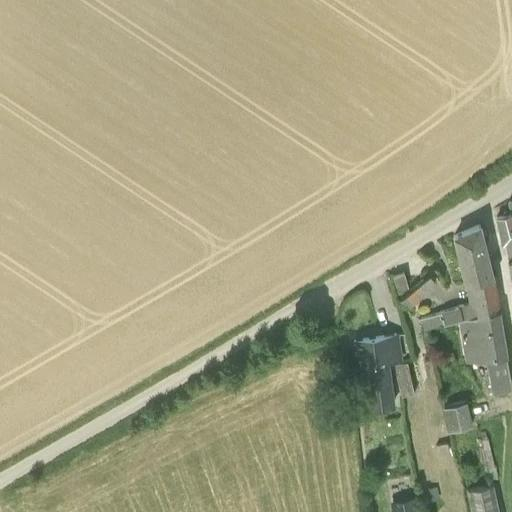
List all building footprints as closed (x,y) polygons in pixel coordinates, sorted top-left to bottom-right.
[(496,216),(500,233),(502,242),(511,240),(511,200),(508,201),(510,213),(496,216)] [(460,258),(486,251),(479,223),(453,235),(454,236),(455,237),(460,258)] [(469,280),(491,276),(492,276),(486,251),(460,258),(465,281),(469,280)] [(408,289),(402,271),(392,274),(398,292),(408,289)] [(426,275),(400,297),(407,306),(433,283),(426,275)] [(456,317),(497,309),(491,276),(469,280),(465,281),(466,283),(469,297),(474,296),(475,301),(458,305),(458,306),(420,317),(423,326),(456,317)] [(485,358),(492,392),(511,388),(508,365),(497,309),(456,317),(423,326),(426,336),(459,326),(465,362),(485,358)] [(387,361),(401,359),(398,339),(397,340),(396,333),(353,340),(360,394),(380,391),(391,390),(387,361)] [(406,361),(393,364),(401,396),(414,394),(406,361)] [(466,400),(443,406),(448,430),(471,424),(466,400)] [(449,450),(446,440),(435,443),(437,453),(449,450)] [(471,511),(498,511),(492,484),(467,488),(471,511)] [(438,498),(437,485),(428,486),(429,498),(438,498)] [(414,511),(412,497),(392,501),(394,511),(414,511)]
